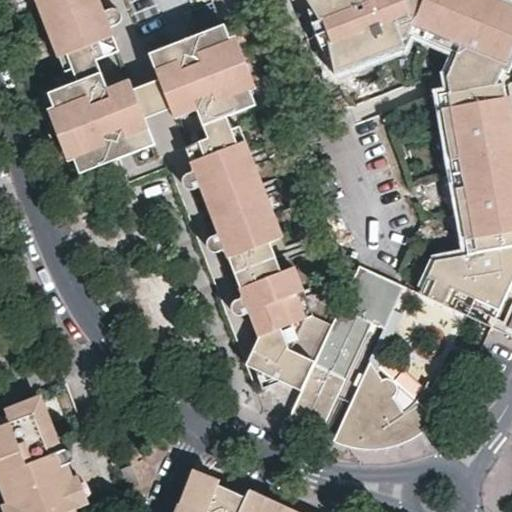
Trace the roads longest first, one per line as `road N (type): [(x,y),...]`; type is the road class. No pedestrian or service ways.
road 1 (residential): [(203,423),(137,373),(86,311),(0,102)]
road 2 (residential): [(379,252),(283,0)]
road 3 (residential): [(414,494),(311,471),(203,423)]
